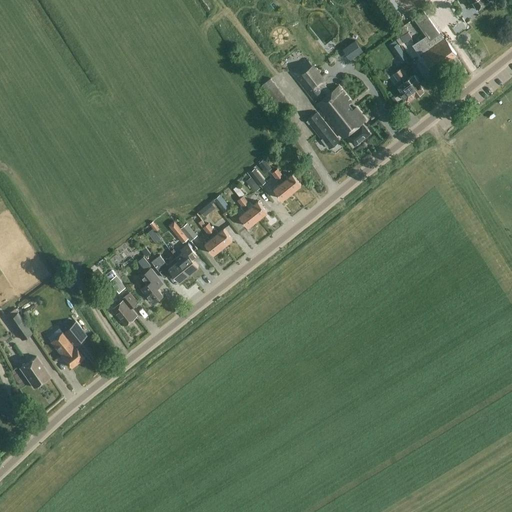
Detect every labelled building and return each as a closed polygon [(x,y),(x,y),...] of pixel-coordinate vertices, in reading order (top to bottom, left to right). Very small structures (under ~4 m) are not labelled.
[(462,0),(466,6),(472,2),(478,10),(489,3),(486,0),(462,0)] [(422,39),(413,46),(420,56),(422,54),(433,70),(456,53),(445,38),(444,39),(423,11),(413,18),(430,41),(432,39),(434,42),(428,47),(422,39)] [(408,33),(401,38),(404,43),(411,38),(408,33)] [(343,49),(350,60),(363,51),(355,40),(343,49)] [(307,60),(292,73),(342,137),(346,134),(355,145),(370,133),(361,123),(365,120),(338,85),(325,95),(319,88),(326,83),(307,60)] [(402,68),(393,74),(400,83),(402,81),(403,83),(398,87),(403,93),(402,94),(402,96),(404,99),(407,100),(407,99),(408,100),(415,94),(417,97),(424,91),(417,83),(419,81),(415,75),(413,77),(412,76),(407,80),(406,78),(408,77),(402,68)] [(282,112),(291,105),(270,78),(261,85),(282,112)] [(329,148),(339,140),(317,112),(307,120),(329,148)] [(259,163),(266,172),(271,169),(264,159),(259,163)] [(266,182),(259,175),(255,168),(249,173),(261,186),(266,182)] [(277,168),(274,171),(291,192),(301,185),(292,174),(286,179),(277,168)] [(271,173),(280,184),(274,189),(282,200),(291,192),(274,171),(271,173)] [(251,177),(250,177),(245,181),(254,192),(260,188),(251,177)] [(258,201),(252,207),(243,195),(244,194),(240,190),(238,186),(233,189),(257,220),(267,212),(258,201)] [(233,196),(246,211),(239,216),(248,227),(257,220),(233,189),(231,187),(226,192),(230,197),(232,195),(233,196)] [(213,199),(220,209),(224,214),(230,208),(219,195),(213,199)] [(203,216),(215,206),(211,201),(199,211),(203,216)] [(202,227),(211,239),(204,244),(213,255),(222,247),(205,225),(206,225),(201,218),(198,221),(202,227)] [(180,228),(190,240),(197,235),(186,223),(180,228)] [(214,230),(209,223),(206,225),(205,225),(222,247),(232,240),(222,228),(218,232),(215,229),(214,230)] [(185,251),(175,258),(189,274),(198,266),(194,261),(199,258),(188,244),(183,248),(185,251)] [(165,278),(168,275),(172,272),(180,281),(189,274),(175,258),(170,263),(167,264),(160,255),(152,261),(165,278)] [(143,271),(151,264),(146,258),(138,265),(143,271)] [(151,269),(142,277),(147,284),(142,289),(153,303),(163,295),(157,288),(163,283),(151,269)] [(110,280),(119,292),(125,287),(116,275),(110,280)] [(137,303),(129,293),(122,299),(124,300),(115,308),(118,312),(115,314),(120,320),(121,320),(125,325),(136,316),(130,309),(137,303)] [(32,333),(23,319),(18,312),(7,318),(13,326),(22,339),(32,333)] [(50,341),(71,368),(84,357),(74,345),(86,335),(75,321),(62,331),(59,327),(47,337),(50,341)] [(19,368),(33,387),(49,376),(36,356),(19,368)]
